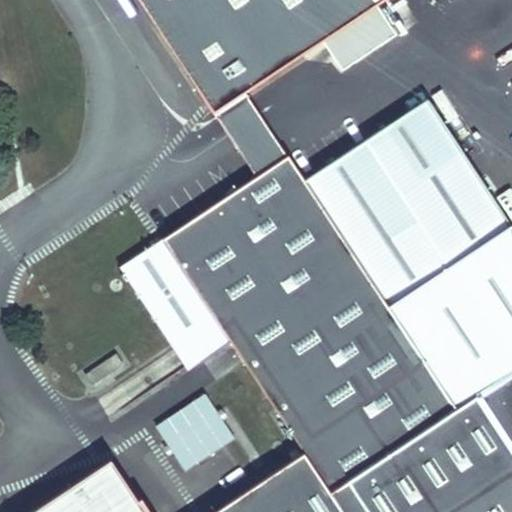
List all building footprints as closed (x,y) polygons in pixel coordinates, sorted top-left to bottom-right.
[(140,0),(212,108),(375,0),(140,0)] [(511,511),(511,445),(475,390),(511,365),(511,224),(509,220),(493,196),(426,96),(304,178),(286,152),(227,191),(119,265),(170,342),(171,344),(212,316),(229,340),(242,360),(295,438),(301,448),(206,511),(511,511)] [(511,192),(508,187),(496,195),(511,218),(511,217),(511,192)] [(212,316),(171,344),(187,368),(229,340),(212,316)] [(115,348),(82,371),(92,385),(125,363),(115,348)] [(511,511),(511,365),(475,390),(511,445),(511,511)] [(207,390),(155,424),(185,469),(237,436),(207,390)]
